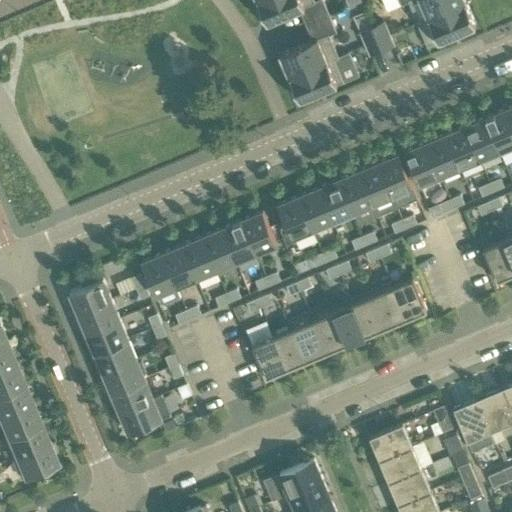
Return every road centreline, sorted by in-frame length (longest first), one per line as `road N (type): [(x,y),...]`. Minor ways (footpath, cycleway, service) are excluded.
road 1 (residential): [(14,258),(511,46)]
road 2 (residential): [(111,494),(511,327)]
road 3 (residential): [(111,494),(14,258)]
road 4 (unknown): [(292,140),(237,0)]
